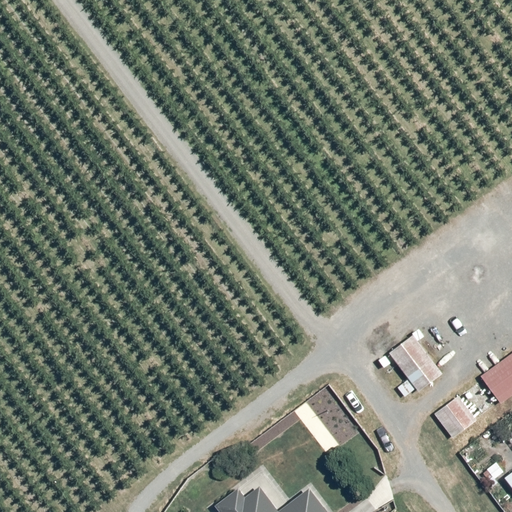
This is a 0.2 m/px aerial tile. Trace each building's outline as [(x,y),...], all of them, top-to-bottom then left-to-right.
[(395,360),(408,378),(397,386),(406,399),(418,390),(441,373),(412,334),(388,352),(377,360),(384,368),(395,360)] [(511,393),(511,351),(480,375),(500,402),(511,393)] [(476,418),(459,394),(434,413),(451,436),(476,418)] [(511,470),(510,472),(497,455),(477,469),(490,487),(504,476),(511,487),(511,470)] [(279,509),(260,484),(246,495),(240,486),(214,506),(218,511),(330,511),(311,485),(279,509)]
